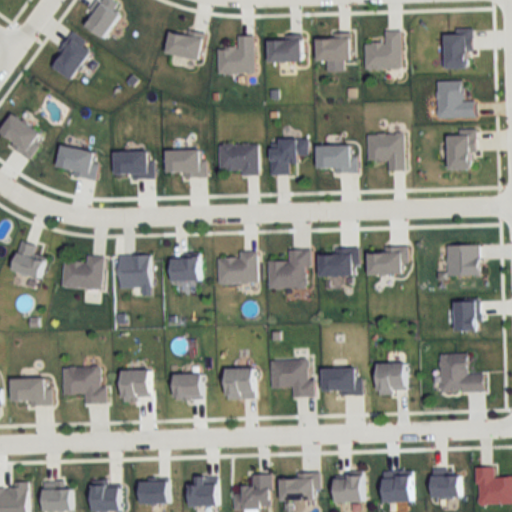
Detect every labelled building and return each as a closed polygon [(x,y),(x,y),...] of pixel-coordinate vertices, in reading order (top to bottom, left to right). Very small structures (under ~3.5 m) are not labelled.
[(88,27),(108,38),(121,14),(97,0),(91,10),(96,13),(88,27)] [(206,38),(173,31),(168,54),(201,61),(206,38)] [(403,31),(387,31),(387,43),(368,43),(368,69),(403,69),(403,31)] [(471,69),(471,35),(448,35),(448,69),(471,69)] [(256,74),(256,37),(239,37),(239,49),(219,49),(219,74),(256,74)] [(319,60),(353,60),(353,37),(319,37),(319,60)] [(305,39),(272,39),(272,62),(305,62),(305,39)] [(465,82),(440,82),(440,118),(478,118),(478,101),(465,101),(465,82)] [(451,170),(476,170),(476,132),(451,132),(451,170)] [(369,160),(390,160),(390,171),(406,171),(406,134),(369,134),(369,160)] [(291,163),(301,163),(301,156),(310,156),(310,140),(281,140),(281,148),(273,148),(273,175),(291,175),(291,163)] [(260,144),(222,144),(222,174),(260,174),(260,144)] [(42,278),(47,261),(35,257),(39,246),(23,241),(14,270),(42,278)] [(482,246),(450,246),(450,277),(482,277),(482,246)] [(270,261),(270,288),(308,288),(308,266),(313,266),(313,250),(290,250),(290,261),(270,261)] [(241,258),(220,258),(220,284),(259,284),(259,251),(241,251),(241,258)] [(66,260),(64,286),(103,291),(107,258),(89,255),(88,263),(66,260)] [(151,256),(123,256),(122,290),(151,290),(151,256)] [(175,282),(203,282),(203,258),(175,258),(175,282)] [(443,392),(487,392),(487,374),(469,374),(469,354),(442,355),(443,392)] [(273,359),(273,387),(294,387),(294,397),(316,397),(316,380),(310,380),(310,359),(273,359)] [(408,364),(380,364),(380,393),(408,393),(408,364)] [(86,394),(86,404),(109,404),(109,386),(103,386),(103,367),(65,367),(65,394),(86,394)] [(256,369),(229,369),(229,398),(256,398),(256,369)] [(152,371),(125,371),(125,399),(152,399),(152,371)] [(204,399),(204,374),(177,374),(177,399),(204,399)] [(511,477),(496,477),(496,467),(479,468),(480,504),(511,503),(511,477)] [(245,486),(245,494),(237,493),(236,509),(273,511),(274,475),(254,475),(253,486),(245,486)] [(436,497),(464,497),(464,475),(436,475),(436,497)] [(366,477),(338,477),(338,502),(366,502),(366,477)]
